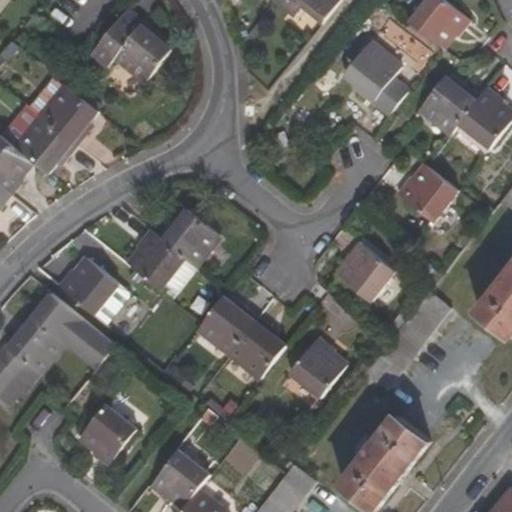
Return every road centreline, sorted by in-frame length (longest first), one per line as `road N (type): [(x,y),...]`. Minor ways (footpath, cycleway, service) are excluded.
road 1 (residential): [(0,278),(61,223),(191,148)]
road 2 (residential): [(191,148),(219,104),(221,69),(196,0)]
road 3 (residential): [(191,148),(305,239)]
road 4 (residential): [(94,511),(39,473),(1,511)]
